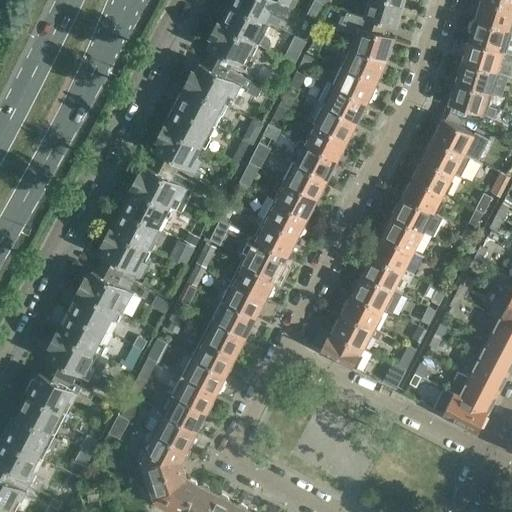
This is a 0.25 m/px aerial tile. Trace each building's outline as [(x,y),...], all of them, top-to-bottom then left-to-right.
[(229,0),(229,1),(270,22),(276,12),(284,16),(292,0),(229,0)] [(369,0),(364,16),(387,23),(397,26),(404,4),(391,0),(369,0)] [(479,12),(477,19),(510,29),(511,24),(511,7),(486,0),(482,0),(483,0),(479,1),(477,8),(479,12)] [(218,20),(218,21),(261,43),(270,48),(271,45),(271,44),(270,41),(269,40),(264,37),(266,34),(265,33),(270,22),(229,1),(223,12),(227,14),(222,22),(218,20)] [(358,34),(354,47),(386,57),(387,56),(390,54),(392,48),(390,45),(393,36),(383,33),(387,23),(364,16),(347,10),(340,26),(358,34)] [(511,29),(510,29),(477,19),(476,21),(472,22),(470,29),(473,32),(470,39),(504,50),(511,52),(511,29)] [(214,47),(209,57),(230,68),(231,65),(242,70),(245,63),(251,66),(257,55),(254,53),(259,44),(260,44),(261,43),(218,21),(211,34),(215,37),(210,45),(214,47)] [(324,36),(317,32),(314,39),(321,43),(324,36)] [(297,58),(306,38),(295,33),(286,54),(297,58)] [(466,53),(464,60),(498,70),(504,50),(470,39),(469,42),(466,43),(464,50),(466,53)] [(350,47),(342,65),(346,66),(377,79),(377,78),(381,76),(383,70),(382,67),(386,57),(354,47),(350,46),(350,47)] [(306,55),(300,66),(307,70),(313,59),(306,55)] [(193,69),(186,83),(227,104),(232,93),(236,95),(242,83),(248,87),(247,91),(257,96),(263,86),(230,68),(209,57),(205,64),(201,62),(197,71),(193,69)] [(459,73),(457,81),(491,91),(498,70),(464,60),(463,63),(459,64),(457,70),(459,73)] [(342,65),(334,83),(367,100),(368,99),(371,98),(374,92),(372,88),(377,79),(346,66),(342,65)] [(259,68),(255,76),(262,80),(267,72),(259,68)] [(298,88),(303,77),(296,73),(290,84),(298,88)] [(315,97),(324,102),(357,119),(358,119),(361,118),(364,112),(362,109),(367,100),(334,83),(325,78),(315,97)] [(453,82),(447,102),(452,103),(484,113),(491,91),(457,81),(456,83),(453,82)] [(182,91),(176,103),(216,125),(227,104),(186,83),(190,85),(185,93),(182,91)] [(497,84),(494,92),(503,95),(506,87),(497,84)] [(281,102),(289,107),(295,96),(286,92),(281,102)] [(324,102),(314,121),(347,139),(351,137),(354,131),(353,128),(357,119),(324,102)] [(173,117),(169,125),(207,145),(212,136),(211,135),(216,125),(176,103),(169,115),(173,117)] [(285,113),(288,107),(280,103),(277,109),(285,113)] [(489,106),(487,114),(496,117),(499,109),(489,106)] [(442,116),(432,135),(465,153),(476,133),(446,117),(446,118),(442,116)] [(250,130),(258,134),(263,123),(256,119),(250,130)] [(314,121),(304,140),(337,158),(337,157),(341,156),(344,150),(343,148),(347,139),(314,121)] [(160,151),(155,161),(176,171),(178,167),(209,184),(212,177),(204,173),(208,164),(201,161),(203,158),(200,156),(205,146),(207,146),(207,145),(169,125),(165,123),(157,138),(161,140),(157,149),(160,151)] [(270,147),(280,128),(270,123),(260,142),(270,147)] [(422,153),(423,154),(456,172),(465,153),(432,135),(431,136),(434,137),(430,145),(427,145),(422,153)] [(304,140),(294,159),(327,177),(331,176),(334,170),(332,167),(337,158),(304,140)] [(246,141),(236,160),(241,163),(252,143),(246,141)] [(260,167),(270,147),(260,142),(250,161),(260,166),(260,167)] [(412,173),(413,174),(446,191),(456,172),(423,154),(424,157),(420,165),(416,165),(412,173)] [(294,159),(284,179),(317,196),(321,195),(324,189),(323,185),(327,177),(294,159)] [(140,172),(132,186),(174,208),(175,207),(174,206),(179,196),(182,198),(188,186),(190,187),(193,180),(176,171),(155,161),(152,166),(148,164),(144,174),(140,172)] [(251,185),(260,166),(250,161),(240,180),(251,185)] [(500,172),(491,190),(498,194),(508,176),(500,172)] [(402,192),(403,194),(435,211),(446,191),(413,174),(414,176),(410,184),(406,184),(402,192)] [(284,179),(274,198),(307,215),(311,214),(314,208),(313,205),(317,196),(284,179)] [(244,193),(249,184),(240,180),(236,189),(244,193)] [(128,195),(122,206),(162,228),(168,216),(169,217),(174,208),(132,186),(132,187),(136,189),(131,197),(128,195)] [(435,211),(403,194),(404,196),(400,203),(397,203),(392,211),(393,214),(425,230),(435,211)] [(511,200),(502,195),(500,200),(511,205),(511,202),(511,200)] [(487,196),(481,209),(488,213),(495,200),(487,196)] [(274,198),(264,218),(297,235),(297,234),(301,233),(304,228),(302,225),(307,215),(274,198)] [(229,218),(236,203),(230,200),(222,214),(229,218)] [(506,208),(498,204),(493,215),(500,219),(506,208)] [(118,221),(114,229),(153,249),(158,240),(157,239),(162,228),(122,206),(115,219),(118,221)] [(481,209),(474,222),(481,226),(488,213),(481,209)] [(203,212),(199,219),(208,223),(212,216),(203,212)] [(382,232),(383,233),(415,250),(425,230),(393,214),(394,215),(390,223),(386,223),(382,232)] [(500,219),(493,215),(487,225),(495,229),(500,219)] [(264,218),(254,237),(287,254),(288,253),(291,252),(294,247),(293,243),(297,235),(264,218)] [(220,219),(209,238),(219,243),(222,238),(221,232),(227,229),(229,224),(220,219)] [(106,255),(101,265),(121,276),(126,265),(143,274),(149,261),(146,260),(151,251),(152,251),(153,249),(114,229),(111,227),(103,242),(107,244),(102,252),(106,255)] [(471,230),(466,241),(474,245),(479,234),(471,230)] [(192,233),(188,240),(196,244),(201,237),(192,233)] [(247,233),(237,253),(273,271),(272,272),(277,274),(277,272),(281,272),(284,266),(283,263),(287,254),(254,237),(247,233)] [(372,250),(373,253),(405,270),(415,250),(383,233),(383,234),(380,242),(376,242),(372,250)] [(185,266),(191,255),(195,248),(177,239),(174,246),(168,257),(185,266)] [(202,263),(212,245),(203,240),(193,259),(202,263)] [(487,248),(480,244),(474,255),(482,259),(487,248)] [(362,270),(363,273),(395,289),(405,270),(373,253),(373,254),(369,262),(366,262),(362,270)] [(482,259),(474,255),(469,266),(476,270),(482,259)] [(456,258),(451,269),(459,273),(464,262),(456,258)] [(192,282),(202,263),(193,259),(183,278),(192,282)] [(242,260),(232,279),(265,296),(265,295),(269,295),(272,290),(270,286),(275,278),(242,260)] [(85,275),(79,289),(120,310),(126,299),(129,301),(134,290),(130,288),(133,282),(121,276),(101,265),(97,272),(93,270),(89,277),(85,275)] [(451,269),(441,288),(449,292),(459,273),(451,269)] [(395,289),(363,273),(359,281),(356,281),(352,290),(353,292),(384,308),(395,289)] [(183,301),(192,282),(183,278),(173,296),(183,301)] [(148,279),(144,287),(153,291),(157,284),(148,279)] [(232,279),(222,298),(255,315),(256,315),(259,314),(262,308),(261,304),(265,296),(232,279)] [(464,287),(457,283),(451,293),(459,297),(464,287)] [(511,287),(505,284),(501,293),(511,298),(511,287)] [(449,292),(441,288),(435,299),(443,303),(449,292)] [(74,298),(67,309),(109,331),(115,319),(118,321),(124,312),(120,310),(79,289),(78,290),(82,291),(78,300),(74,298)] [(341,309),(343,312),(374,328),(375,327),(384,308),(353,292),(353,293),(349,300),(346,301),(341,309)] [(459,297),(451,293),(446,304),(453,308),(459,297)] [(500,315),(499,317),(511,324),(511,298),(501,293),(496,301),(506,307),(501,316),(500,315)] [(222,298),(213,317),(246,334),(246,333),(249,333),(252,327),(251,324),(255,315),(222,298)] [(176,303),(172,310),(181,315),(177,322),(179,323),(187,309),(176,303)] [(430,308),(424,318),(432,322),(437,311),(430,308)] [(65,323),(61,332),(102,353),(107,343),(104,341),(109,331),(67,309),(61,321),(65,323)] [(172,310),(168,317),(177,322),(181,315),(172,310)] [(374,328),(343,312),(339,320),(335,320),(331,328),(332,330),(364,347),(371,334),(386,342),(389,334),(375,327),(374,328)] [(213,317),(203,336),(236,353),(236,352),(239,351),(242,346),(241,343),(246,334),(213,317)] [(511,324),(499,317),(488,338),(511,350),(511,324)] [(171,320),(168,327),(176,332),(180,324),(171,320)] [(436,321),(431,332),(438,336),(444,325),(436,321)] [(421,327),(415,338),(423,342),(428,331),(421,327)] [(61,332),(57,330),(50,344),(54,346),(49,355),(52,358),(47,367),(73,381),(75,377),(96,388),(100,381),(90,376),(95,366),(94,365),(100,354),(102,354),(102,353),(61,332)] [(327,336),(319,350),(352,367),(361,352),(362,352),(364,347),(332,330),(333,331),(329,337),(327,336)] [(431,332),(425,343),(433,347),(438,336),(431,332)] [(483,347),(479,356),(509,372),(511,364),(511,350),(488,338),(481,334),(476,343),(483,347)] [(154,359),(164,339),(155,335),(145,354),(154,359)] [(203,336),(193,355),(226,372),(226,371),(230,370),(232,365),(231,362),(236,353),(203,336)] [(139,337),(135,344),(144,348),(148,341),(139,337)] [(135,344),(124,364),(133,368),(144,348),(135,344)] [(399,362),(407,367),(417,348),(408,344),(399,362)] [(144,378),(154,359),(145,354),(135,374),(144,378)] [(421,361),(428,365),(433,368),(437,360),(425,354),(421,361)] [(193,355),(183,374),(216,391),(220,389),(222,384),(221,381),(226,372),(193,355)] [(461,372),(469,376),(498,392),(509,372),(479,356),(472,368),(465,365),(461,372)] [(386,375),(383,381),(397,388),(400,382),(407,368),(393,361),(386,375)] [(421,361),(415,373),(422,377),(428,365),(421,361)] [(73,381),(47,367),(46,370),(42,368),(36,379),(33,377),(26,389),(67,411),(73,400),(74,400),(78,392),(85,395),(88,389),(73,381)] [(455,390),(453,393),(488,411),(498,392),(469,376),(461,372),(457,370),(454,378),(465,383),(460,393),(455,390)] [(415,373),(409,384),(416,387),(422,377),(415,373)] [(135,396),(144,378),(135,374),(126,392),(135,396)] [(183,374),(173,393),(206,410),(210,409),(212,404),(211,400),(216,391),(183,374)] [(22,406),(19,412),(56,432),(67,411),(26,389),(18,404),(22,406)] [(173,393),(164,411),(197,429),(198,427),(201,426),(204,421),(202,416),(206,410),(173,393)] [(445,410),(444,412),(443,414),(448,417),(479,432),(485,417),(488,411),(453,393),(445,409),(445,410)] [(122,404),(118,411),(127,415),(131,408),(122,404)] [(118,411),(108,429),(119,434),(129,416),(118,411)] [(164,411),(154,429),(188,447),(188,446),(190,446),(193,440),(193,437),(197,429),(164,411)] [(56,432),(19,412),(13,423),(9,421),(2,435),(44,456),(56,432)] [(140,457),(141,458),(148,480),(183,469),(180,460),(181,458),(184,458),(187,452),(186,450),(188,447),(154,429),(140,457)] [(0,467),(30,484),(40,489),(45,479),(35,474),(38,469),(37,469),(44,456),(2,435),(0,438),(0,467)] [(86,439),(83,445),(90,449),(94,443),(86,439)] [(0,501),(15,509),(21,498),(23,499),(30,484),(0,467),(0,501)] [(183,469),(148,480),(155,501),(175,511),(183,511),(199,485),(198,485),(195,483),(195,480),(190,477),(186,479),(185,478),(183,469)] [(199,485),(183,511),(208,511),(218,495),(208,490),(206,486),(202,484),(199,485)] [(218,495),(208,511),(231,511),(236,504),(227,500),(226,496),(221,493),(218,495)] [(48,506),(55,510),(60,500),(52,497),(48,506)] [(79,505),(69,500),(66,505),(76,510),(79,505)] [(0,511),(13,511),(15,509),(0,501),(0,511)] [(236,504),(231,511),(251,511),(246,509),(244,506),(240,503),(237,504),(236,504)]
